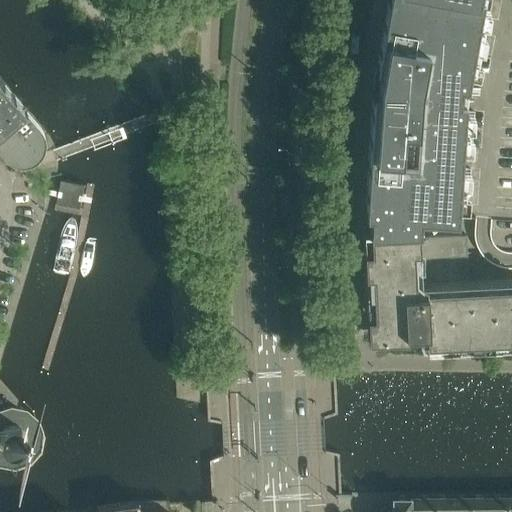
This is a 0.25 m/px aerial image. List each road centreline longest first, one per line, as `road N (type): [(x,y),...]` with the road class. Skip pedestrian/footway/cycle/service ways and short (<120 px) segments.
road 1 (secondary): [(308,511),(292,217),(313,0)]
road 2 (secondary): [(279,0),(262,185),(274,511)]
